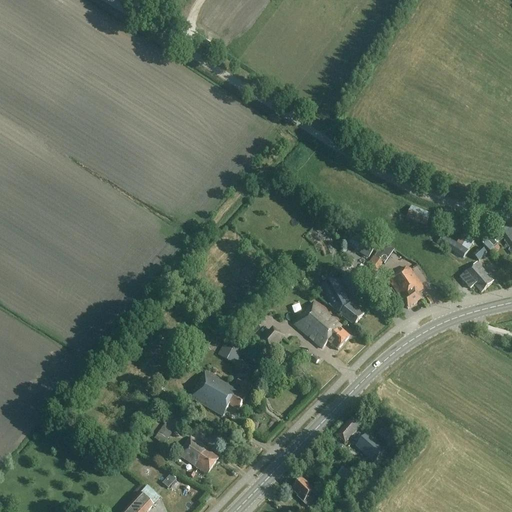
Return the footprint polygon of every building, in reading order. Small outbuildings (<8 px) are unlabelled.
[(406,220),(425,227),(430,214),(411,207),(406,220)] [(505,243),(511,253),(511,231),(503,230),(498,233),(505,243)] [(374,249),(346,231),(339,240),(368,258),(374,249)] [(456,245),(442,235),(437,242),(462,260),(474,245),(462,236),(456,245)] [(489,239),(482,245),(489,253),(497,247),(489,239)] [(388,258),(401,263),(408,248),(395,243),(388,258)] [(486,255),(481,249),(472,256),(478,262),(486,255)] [(373,257),(359,277),(369,284),(383,264),(373,257)] [(474,286),(481,294),(493,283),(477,264),(460,279),(470,290),(474,286)] [(387,281),(397,296),(417,281),(411,271),(405,269),(387,281)] [(397,296),(407,311),(421,300),(417,295),(423,291),(417,281),(397,296)] [(313,304),(294,326),(322,350),(328,344),(337,352),(349,338),(340,330),(341,329),(313,304)] [(349,306),(341,316),(355,328),(365,315),(356,308),(354,310),(349,306)] [(282,340),(283,338),(273,330),(263,341),(260,339),(258,341),(264,347),(263,348),(272,354),(282,340)] [(224,344),(217,356),(236,366),(243,353),(224,344)] [(205,374),(190,400),(221,418),(228,406),(239,412),(252,387),(245,383),(244,384),(238,380),(236,385),(242,388),(239,394),(205,374)] [(154,440),(163,447),(178,425),(169,418),(154,440)] [(336,437),(345,444),(360,426),(352,419),(336,437)] [(401,428),(396,439),(404,442),(408,431),(401,428)] [(385,452),(367,436),(356,447),(374,464),(385,452)] [(178,457),(194,468),(207,477),(218,459),(206,451),(207,449),(190,438),(178,457)] [(468,452),(473,442),(468,440),(463,450),(468,452)] [(302,480),(292,491),(298,497),(297,498),(307,508),(317,498),(313,493),(314,492),(302,480)] [(147,511),(153,506),(141,494),(124,511),(147,511)]
